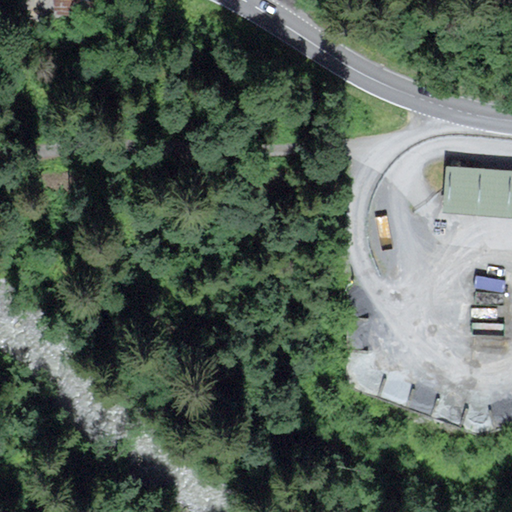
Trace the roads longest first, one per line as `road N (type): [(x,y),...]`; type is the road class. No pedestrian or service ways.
road 1 (unclassified): [(441,107),(434,120),(381,149),(105,146),(0,156)]
road 2 (secondary): [(240,0),(344,66),(441,107)]
